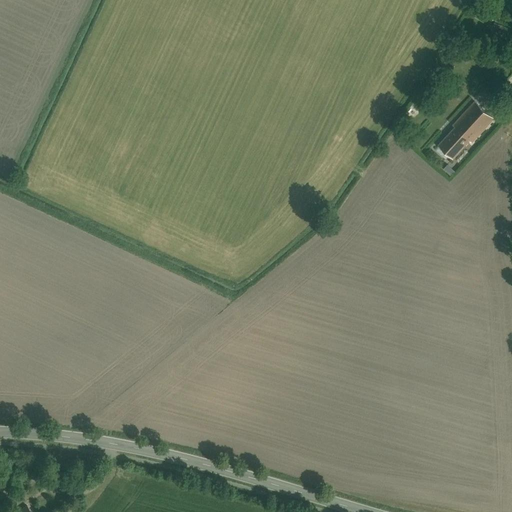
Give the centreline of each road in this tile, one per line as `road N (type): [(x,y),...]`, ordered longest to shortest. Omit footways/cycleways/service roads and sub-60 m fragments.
road 1 (tertiary): [(0,434),(51,434),(176,457),(369,511)]
road 2 (track): [(114,445),(86,491),(23,485),(0,500)]
